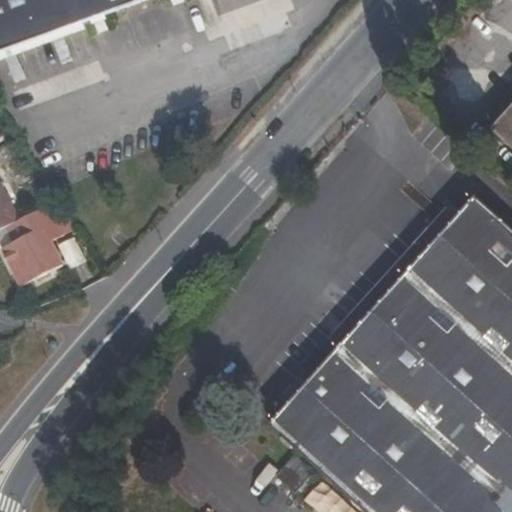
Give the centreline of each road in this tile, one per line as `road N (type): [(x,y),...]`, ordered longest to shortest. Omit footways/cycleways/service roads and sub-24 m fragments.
road 1 (tertiary): [(94,355),(419,0)]
road 2 (unknown): [(359,63),(393,123),(395,161),(192,412)]
road 3 (unknown): [(315,0),(225,49),(45,114)]
road 4 (tertiary): [(7,511),(94,355)]
road 5 (tertiary): [(94,355),(51,388),(0,449)]
